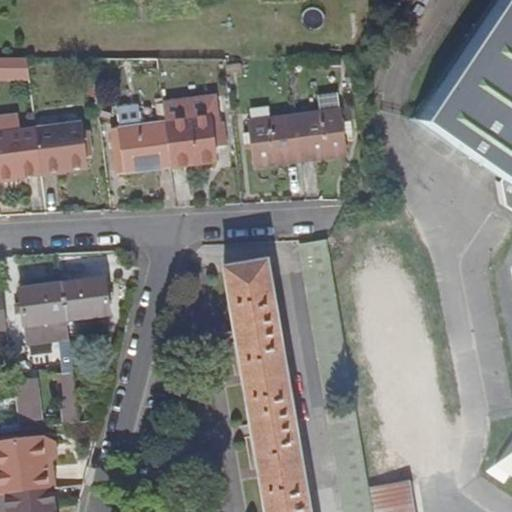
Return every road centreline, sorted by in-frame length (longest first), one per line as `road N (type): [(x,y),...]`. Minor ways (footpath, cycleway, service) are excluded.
road 1 (residential): [(101,511),(175,227)]
road 2 (residential): [(175,227),(0,236)]
road 3 (residential): [(337,218),(175,227)]
